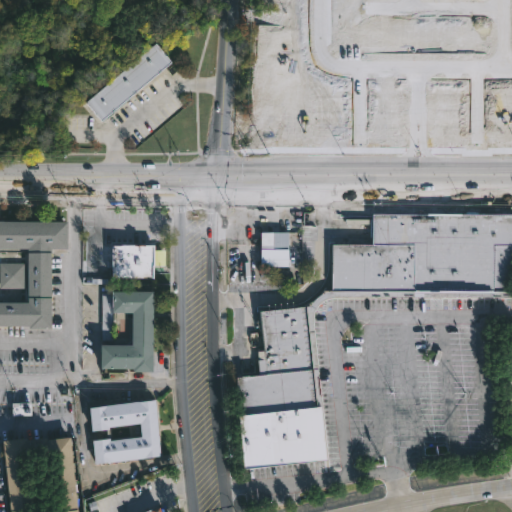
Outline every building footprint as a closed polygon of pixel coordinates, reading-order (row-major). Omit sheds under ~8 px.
[(349,108),(430,108),(430,27),(349,28),(349,108)] [(106,118),(100,123),(83,101),(152,42),(171,63),(106,118)] [(511,214),(511,295),(332,295),(320,301),(315,309),(313,318),(328,461),(245,469),(236,377),(242,376),(242,375),(259,374),(257,348),(263,347),(260,309),(308,306),(317,296),(329,290),(330,244),(370,245),(370,214),(511,214)] [(51,248),(50,327),(28,327),(28,325),(0,324),(0,219),(67,220),(67,248),(51,248)] [(266,266),(266,267),(273,267),(273,276),(260,275),(260,230),(288,231),(288,266),(266,266)] [(152,244),(152,248),(165,248),(165,267),(152,267),(152,278),(111,277),(112,245),(152,244)] [(137,286),(137,290),(153,290),(152,371),(133,370),(133,368),(100,367),(101,292),(112,292),(112,289),(123,290),(123,285),(137,286)] [(155,399),(160,455),(155,456),(155,458),(145,459),(145,457),(94,462),(92,439),(141,436),(140,423),(108,426),(108,429),(91,430),(89,407),(155,399)] [(70,437),(78,511),(10,511),(2,440),(31,437),(31,438),(46,437),(46,439),(70,437)]
